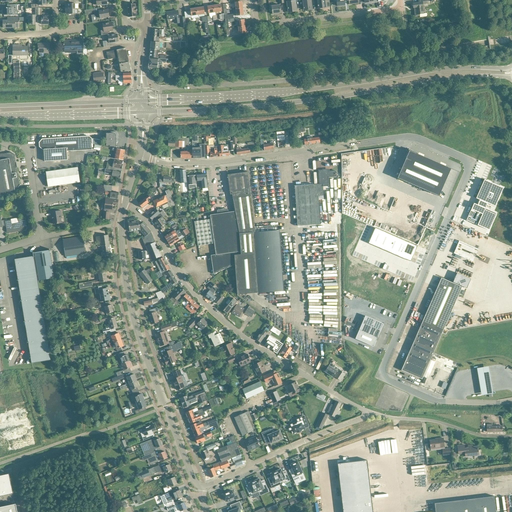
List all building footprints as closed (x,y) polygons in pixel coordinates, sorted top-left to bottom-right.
[(36,4),(31,5),(31,9),(35,8),(38,8),(39,8),(39,5),(46,5),(46,0),(35,0),(36,1),(36,2),(36,4)] [(312,9),(311,4),(310,0),(304,0),(303,0),(304,10),(312,9)] [(324,0),(325,0),(322,0),(317,0),(318,1),(317,1),(318,5),(318,6),(318,9),(330,7),(328,0),(324,0)] [(418,0),(419,3),(413,4),(413,8),(416,7),(417,15),(420,14),(420,17),(426,17),(427,16),(427,13),(424,14),(423,7),(423,4),(428,4),(427,0),(430,0),(430,2),(434,2),(434,0),(418,0)] [(63,9),(75,9),(75,4),(76,4),(76,1),(69,1),(69,4),(66,4),(66,7),(63,7),(63,9)] [(297,11),(296,6),(295,1),(287,2),(288,12),(297,11)] [(135,4),(128,5),(129,17),(136,17),(136,13),(137,13),(136,8),(135,8),(135,4)] [(17,5),(15,5),(7,5),(10,5),(10,8),(3,8),(3,15),(14,15),(13,11),(17,10),(17,5)] [(271,6),(272,9),(272,14),(281,13),(280,5),(271,6)] [(39,20),(39,18),(38,8),(35,8),(35,15),(28,15),(29,24),(33,24),(33,25),(36,25),(36,17),(39,17),(39,20)] [(39,18),(39,20),(42,20),(42,24),(49,24),(49,22),(49,18),(49,16),(45,17),(45,13),(42,13),(42,8),(38,8),(39,18)] [(75,9),(63,9),(63,11),(66,11),(66,15),(68,14),(68,18),(78,17),(78,9),(75,9)] [(94,15),(91,15),(92,23),(93,23),(96,22),(97,22),(97,20),(101,19),(109,17),(108,10),(103,11),(95,12),(94,12),(94,13),(94,15)] [(225,20),(234,19),(234,14),(227,15),(227,10),(224,11),(224,14),(225,19),(225,20)] [(179,18),(178,16),(178,11),(166,13),(168,20),(175,19),(176,23),(179,23),(178,18),(179,18)] [(3,21),(3,28),(15,28),(15,22),(18,22),(18,17),(8,17),(10,17),(10,21),(3,21)] [(226,29),(229,28),(228,22),(235,22),(234,19),(225,20),(226,29)] [(112,23),(107,24),(103,24),(104,31),(101,31),(102,36),(110,34),(109,30),(113,29),(112,23)] [(151,38),(164,37),(164,30),(163,30),(152,30),(152,38),(151,38)] [(117,34),(112,35),(108,35),(109,41),(103,42),(104,47),(115,45),(115,42),(118,42),(117,34)] [(150,50),(164,50),(164,49),(160,48),(160,39),(165,40),(165,37),(164,37),(151,38),(150,50)] [(83,40),(64,41),(64,51),(77,51),(77,55),(83,55),(83,53),(87,53),(87,43),(83,43),(83,40)] [(39,53),(40,53),(40,56),(41,57),(43,57),(44,55),(44,53),(49,53),(49,54),(54,54),(53,46),(50,46),(50,43),(45,43),(45,44),(38,44),(38,50),(39,50),(39,53)] [(18,46),(13,46),(13,55),(23,55),(23,58),(29,58),(29,55),(28,55),(28,47),(18,47),(18,46)] [(126,48),(106,52),(108,60),(118,57),(122,72),(131,72),(126,48)] [(166,59),(160,59),(149,58),(148,67),(162,68),(162,62),(167,63),(167,61),(168,61),(168,59),(166,59)] [(103,73),(92,74),(93,81),(104,80),(104,77),(103,73)] [(308,139),(304,139),(304,140),(305,145),(320,143),(320,140),(323,140),(322,135),(322,133),(321,126),(318,127),(318,133),(319,137),(312,138),(312,137),(307,137),(308,139)] [(116,132),(115,132),(110,132),(110,133),(106,133),(106,138),(106,146),(110,146),(112,147),(117,148),(116,142),(118,142),(118,134),(118,133),(117,133),(117,132),(116,132)] [(92,150),(92,144),(91,139),(89,137),(43,140),(41,142),(41,147),(43,149),(44,149),(45,161),(67,160),(67,151),(92,150)] [(274,148),(273,141),(270,142),(270,144),(264,145),(263,141),(260,141),(262,151),(264,150),(274,148)] [(192,158),(201,158),(200,154),(205,154),(204,144),(199,144),(199,148),(192,148),(192,150),(192,158)] [(218,146),(219,157),(224,156),(229,156),(228,150),(224,151),(223,145),(219,146),(218,146)] [(219,157),(218,146),(214,147),(214,149),(209,149),(209,146),(205,146),(206,155),(210,154),(211,157),(219,157)] [(249,146),(245,146),(244,146),(240,146),(240,147),(236,148),(237,155),(250,153),(249,146)] [(116,151),(114,159),(123,160),(125,150),(113,148),(112,151),(116,151)] [(406,158),(397,178),(439,196),(451,169),(418,154),(418,153),(409,149),(405,158),(406,158)] [(17,168),(17,167),(16,163),(14,155),(15,155),(11,152),(10,153),(1,154),(0,153),(0,152),(0,196),(16,193),(15,189),(17,188),(18,188),(20,185),(20,184),(17,168)] [(114,160),(114,159),(107,157),(106,161),(109,161),(108,170),(121,172),(123,164),(123,161),(114,160)] [(78,167),(51,171),(46,172),(48,187),(80,182),(78,167)] [(102,169),(101,174),(104,175),(105,174),(112,175),(112,176),(115,177),(120,178),(121,172),(108,170),(104,169),(102,169)] [(315,205),(319,204),(318,196),(324,196),(323,186),(329,186),(328,177),(336,177),(335,171),(327,172),(327,170),(322,170),(323,170),(319,171),(319,184),(317,184),(317,187),(314,187),(313,184),(314,195),(315,205)] [(248,172),(228,175),(230,195),(232,194),(233,202),(235,211),(239,234),(241,254),(235,255),(235,264),(238,294),(260,293),(284,291),(282,269),(281,247),(280,230),(277,231),(277,225),(255,227),(251,199),(248,172)] [(171,180),(171,177),(171,175),(164,174),(164,177),(160,177),(159,185),(165,186),(165,182),(171,183),(174,183),(174,180),(171,180)] [(208,190),(207,179),(206,174),(197,175),(197,181),(202,181),(203,190),(208,190)] [(197,188),(196,180),(195,175),(188,176),(189,189),(197,188)] [(484,180),(482,184),(476,199),(479,200),(477,206),(474,204),(467,220),(489,230),(496,213),(485,208),(487,203),(495,207),(503,188),(484,180)] [(297,226),(320,224),(319,204),(315,205),(314,195),(313,184),(295,186),(297,226)] [(158,191),(154,187),(150,190),(152,193),(138,204),(142,208),(149,203),(147,201),(156,194),(155,193),(158,191)] [(171,192),(166,195),(154,201),(156,207),(159,205),(161,204),(162,206),(163,209),(169,206),(169,207),(175,204),(172,199),(174,198),(171,192)] [(118,200),(117,200),(106,199),(105,209),(112,210),(113,205),(118,206),(118,200)] [(412,207),(400,234),(419,242),(431,215),(412,207)] [(152,213),(148,216),(152,220),(153,219),(156,217),(160,213),(156,209),(152,213)] [(214,274),(235,264),(235,255),(241,254),(239,234),(235,211),(228,212),(227,209),(217,211),(218,214),(210,215),(211,219),(194,222),(198,246),(214,243),(216,255),(211,255),(214,274)] [(60,215),(62,215),(61,211),(55,211),(50,212),(51,217),(52,216),(54,224),(61,223),(60,215)] [(156,217),(153,219),(155,222),(159,228),(160,230),(164,228),(162,226),(163,225),(166,223),(162,217),(163,217),(162,215),(160,213),(156,217)] [(23,218),(18,219),(5,221),(5,220),(2,221),(1,218),(0,218),(0,227),(6,226),(7,231),(6,232),(9,234),(10,233),(25,230),(26,231),(27,228),(27,227),(26,220),(26,219),(23,217),(23,218)] [(146,236),(151,232),(143,223),(139,226),(138,220),(128,222),(130,231),(140,229),(146,236)] [(168,222),(173,229),(177,226),(173,220),(171,221),(168,222)] [(167,241),(181,232),(179,229),(172,234),(171,232),(164,237),(167,241)] [(155,243),(151,232),(146,236),(142,238),(145,247),(146,246),(147,250),(147,251),(139,252),(139,260),(146,259),(146,255),(147,255),(149,254),(152,260),(161,256),(155,243)] [(181,232),(167,241),(170,246),(177,241),(179,239),(178,237),(182,234),(181,232)] [(482,241),(483,234),(477,233),(475,239),(482,241)] [(96,237),(97,242),(97,247),(102,246),(103,256),(111,255),(108,235),(96,237)] [(85,253),(84,242),(83,237),(63,240),(65,256),(85,253)] [(54,278),(50,255),(49,250),(34,253),(35,258),(39,281),(54,278)] [(20,301),(40,298),(33,256),(15,259),(18,280),(17,280),(18,280),(21,301),(20,301)] [(162,263),(158,265),(160,271),(155,273),(158,278),(163,276),(161,274),(170,269),(165,261),(162,263)] [(328,282),(336,282),(336,268),(328,268),(328,282)] [(105,269),(100,270),(96,271),(96,274),(98,273),(100,282),(103,282),(104,282),(104,281),(107,281),(105,269)] [(144,270),(143,270),(139,273),(148,284),(152,280),(144,270)] [(177,282),(171,271),(163,275),(166,279),(168,277),(171,282),(166,285),(169,289),(169,288),(174,286),(173,284),(177,282)] [(383,271),(378,281),(401,292),(406,281),(383,271)] [(457,273),(452,283),(466,289),(471,279),(457,273)] [(422,379),(462,287),(441,278),(402,370),(422,379)] [(153,281),(151,283),(147,286),(149,289),(156,284),(153,281)] [(212,282),(210,284),(207,288),(210,290),(205,296),(213,302),(217,297),(213,294),(217,289),(214,286),(215,285),(212,282)] [(102,286),(97,287),(95,288),(96,294),(100,293),(101,300),(99,300),(99,302),(111,299),(110,295),(109,295),(108,288),(102,289),(102,286)] [(186,292),(182,288),(170,299),(174,303),(186,292)] [(165,296),(162,292),(161,291),(156,293),(158,298),(152,300),(149,300),(144,301),(145,306),(153,305),(153,303),(156,302),(159,301),(159,300),(165,296)] [(186,294),(183,298),(182,298),(189,304),(187,307),(193,313),(199,306),(186,294)] [(223,299),(220,296),(215,301),(218,304),(223,299)] [(24,322),(44,318),(40,298),(20,301),(21,301),(25,321),(24,322)] [(229,305),(228,304),(223,311),(227,314),(235,305),(238,302),(233,298),(230,301),(232,302),(229,305)] [(109,302),(104,304),(99,305),(100,308),(103,307),(105,307),(106,314),(114,312),(112,305),(110,305),(109,302)] [(237,304),(234,308),(232,313),(239,317),(244,308),(237,304)] [(248,307),(247,309),(244,313),(251,318),(255,312),(248,307)] [(157,308),(154,309),(149,310),(150,313),(148,314),(151,325),(159,322),(156,312),(159,311),(157,308)] [(365,316),(355,339),(373,347),(383,324),(365,316)] [(27,342),(47,339),(44,318),(24,322),(25,322),(28,342),(27,342)] [(115,318),(110,319),(109,319),(110,324),(107,325),(108,328),(102,329),(104,334),(116,331),(115,328),(117,327),(115,318)] [(191,328),(197,322),(193,318),(188,324),(191,328)] [(203,318),(199,322),(198,323),(200,326),(198,329),(201,331),(208,324),(203,318)] [(176,322),(170,324),(161,327),(162,331),(177,326),(176,322)] [(265,337),(272,326),(270,325),(268,329),(266,327),(261,334),(260,333),(256,340),(260,342),(264,337),(265,337)] [(165,331),(160,333),(155,334),(157,340),(158,340),(160,346),(169,343),(165,331)] [(208,335),(207,335),(209,339),(210,338),(211,341),(212,341),(215,347),(217,345),(219,345),(223,343),(222,340),(223,340),(221,336),(220,336),(219,334),(217,335),(215,331),(211,333),(208,335)] [(114,342),(121,340),(119,333),(117,334),(116,332),(110,333),(111,336),(112,339),(114,342)] [(267,341),(265,345),(272,350),(272,349),(274,350),(273,351),(277,354),(283,344),(269,336),(266,341),(267,341)] [(47,339),(27,342),(27,343),(28,342),(32,363),(51,360),(47,339)] [(121,340),(114,342),(117,352),(122,350),(121,347),(124,346),(121,340)] [(287,341),(282,349),(279,353),(282,355),(281,355),(285,358),(292,348),(288,345),(289,343),(287,341)] [(231,343),(227,345),(222,347),(227,357),(230,356),(235,354),(232,347),(233,347),(231,343)] [(167,365),(172,363),(176,362),(173,353),(178,351),(175,344),(164,348),(166,352),(163,353),(165,359),(164,360),(166,365),(167,365)] [(122,363),(129,361),(127,355),(125,355),(124,352),(119,353),(122,361),(118,362),(119,365),(122,363)] [(247,354),(243,356),(237,359),(241,366),(251,362),(247,354)] [(130,368),(132,367),(129,361),(122,363),(124,370),(116,373),(118,376),(124,374),(131,371),(130,368)] [(261,362),(256,364),(254,365),(257,372),(256,372),(257,375),(266,371),(265,368),(264,368),(261,362)] [(335,377),(341,381),(345,374),(339,370),(340,369),(331,363),(325,371),(333,377),(337,371),(338,372),(335,377)] [(489,366),(477,368),(481,394),(493,392),(489,366)] [(182,376),(179,370),(173,372),(175,378),(173,379),(175,383),(174,384),(177,390),(185,387),(184,387),(188,385),(185,380),(185,379),(184,379),(183,378),(182,378),(182,379),(181,377),(182,376)] [(277,373),(276,374),(274,371),(263,376),(266,383),(272,380),(274,386),(282,383),(277,373)] [(125,382),(126,384),(136,380),(134,374),(130,376),(127,377),(128,381),(125,382)] [(126,384),(119,387),(121,390),(130,386),(133,393),(139,391),(138,387),(139,387),(136,380),(126,384)] [(264,391),(260,382),(242,390),(246,399),(264,391)] [(289,396),(300,391),(296,382),(288,385),(290,390),(287,391),(289,396)] [(182,403),(205,394),(204,390),(188,396),(188,395),(180,398),(182,403)] [(136,403),(144,400),(142,394),(140,394),(139,391),(133,393),(136,403)] [(281,400),(276,391),(269,394),(274,403),(281,400)] [(205,394),(182,403),(183,408),(191,405),(191,403),(197,401),(197,400),(199,399),(201,403),(208,400),(205,394)] [(144,400),(136,403),(139,409),(135,411),(136,414),(146,410),(145,407),(146,407),(144,400)] [(336,401),(334,405),(331,404),(327,412),(330,413),(329,414),(337,418),(340,412),(338,410),(341,403),(336,401)] [(188,418),(204,412),(212,408),(211,406),(194,412),(192,410),(185,412),(188,418)] [(257,429),(248,411),(234,417),(242,436),(257,429)] [(204,412),(188,418),(190,424),(197,421),(196,418),(205,414),(204,412)] [(316,426),(317,427),(316,429),(320,430),(320,428),(322,429),(328,415),(322,413),(316,426)] [(292,431),(293,434),(297,432),(301,431),(305,429),(305,428),(309,426),(304,416),(296,419),(297,424),(294,425),(293,423),(287,425),(289,431),(292,431)] [(195,423),(190,425),(193,431),(207,426),(209,425),(208,422),(201,424),(200,422),(198,423),(197,423),(195,423)] [(156,430),(154,424),(142,428),(144,432),(141,433),(144,440),(154,436),(153,433),(153,432),(152,432),(156,430)] [(209,425),(207,426),(193,431),(195,437),(202,434),(201,431),(210,427),(209,425)] [(283,438),(279,430),(272,433),(270,430),(262,433),(266,444),(271,442),(271,443),(283,438)] [(200,436),(195,438),(197,443),(202,441),(210,438),(209,436),(212,435),(211,432),(200,436)] [(222,462),(227,460),(241,454),(234,436),(230,437),(233,444),(217,450),(222,462)] [(255,437),(255,438),(249,441),(248,440),(245,441),(249,450),(255,447),(255,448),(260,446),(255,437)] [(154,439),(140,444),(143,452),(153,449),(157,447),(157,448),(158,447),(162,446),(162,445),(163,444),(162,443),(161,442),(159,438),(155,440),(154,440),(154,439)] [(421,438),(389,441),(391,462),(423,458),(421,438)] [(438,440),(430,441),(430,445),(430,446),(431,449),(431,451),(440,449),(440,448),(444,447),(443,438),(438,439),(438,440)] [(126,442),(120,444),(122,452),(128,450),(126,442)] [(204,459),(205,459),(205,460),(206,460),(209,459),(209,458),(209,457),(210,457),(208,453),(209,453),(208,450),(216,446),(215,443),(205,447),(206,450),(201,452),(204,459)] [(469,453),(469,456),(479,455),(478,446),(473,447),(472,445),(469,446),(469,447),(464,448),(464,445),(457,446),(458,454),(469,453)] [(142,457),(155,452),(153,449),(146,452),(147,455),(142,457)] [(155,452),(142,457),(143,460),(152,456),(154,463),(167,458),(164,451),(156,455),(155,452)] [(227,460),(222,462),(213,466),(213,468),(208,470),(211,478),(217,475),(215,471),(218,470),(218,469),(221,468),(222,469),(230,466),(227,460)] [(373,511),(367,460),(337,463),(343,511),(373,511)] [(291,465),(293,470),(290,472),(294,481),(300,478),(299,476),(303,474),(302,472),(297,462),(295,463),(294,462),(291,464),(291,465)] [(143,479),(149,476),(164,470),(165,473),(172,471),(169,464),(160,468),(159,465),(140,473),(143,479)] [(278,471),(275,472),(280,481),(282,480),(287,482),(290,480),(286,472),(283,474),(281,469),(280,469),(280,468),(277,470),(278,471)] [(280,481),(275,472),(273,472),(270,473),(270,474),(272,479),(269,480),(272,488),(281,484),(280,481)] [(0,495),(13,493),(9,474),(0,475),(0,495)] [(174,477),(170,479),(168,480),(169,484),(163,487),(165,492),(172,490),(171,487),(177,484),(174,477)] [(256,480),(254,481),(258,491),(260,495),(269,492),(268,490),(265,482),(261,483),(259,479),(258,478),(255,479),(256,480)] [(250,488),(247,490),(250,498),(253,497),(253,498),(260,495),(258,491),(254,481),(252,482),(251,481),(248,482),(249,483),(248,483),(250,488)] [(164,494),(160,496),(164,506),(166,506),(174,503),(173,500),(175,499),(177,498),(182,496),(179,490),(173,493),(172,491),(168,493),(164,494)] [(237,495),(233,494),(232,491),(230,491),(230,490),(227,492),(222,494),(223,497),(222,497),(223,500),(224,499),(224,500),(229,498),(230,502),(239,499),(237,495)] [(305,492),(299,494),(302,500),(307,498),(305,492)] [(435,511),(496,511),(494,496),(435,503),(435,511)] [(174,503),(166,506),(168,511),(174,508),(175,511),(183,511),(184,511),(183,510),(187,509),(184,502),(183,503),(181,500),(177,502),(174,503)] [(242,509),(239,502),(230,505),(232,510),(229,511),(240,511),(240,510),(242,509)]
